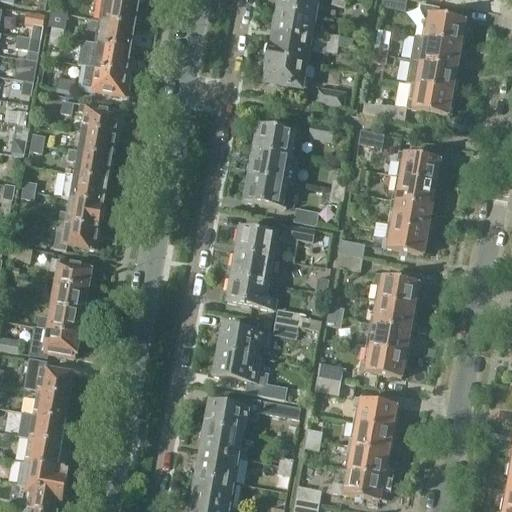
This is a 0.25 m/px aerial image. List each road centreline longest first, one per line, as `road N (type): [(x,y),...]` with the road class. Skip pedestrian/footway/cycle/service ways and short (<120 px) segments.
road 1 (residential): [(105,511),(181,90)]
road 2 (residential): [(155,511),(227,98)]
road 3 (residential): [(440,511),(511,101)]
